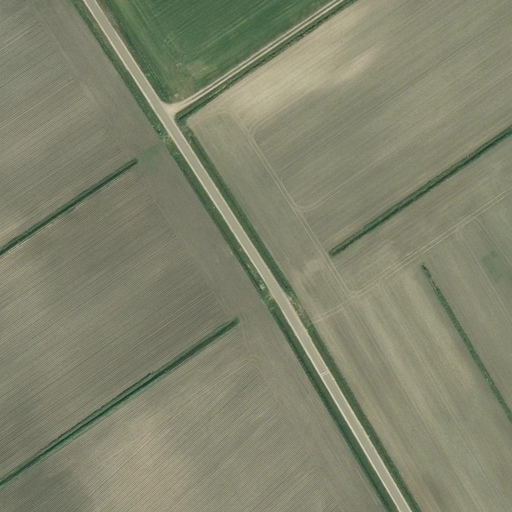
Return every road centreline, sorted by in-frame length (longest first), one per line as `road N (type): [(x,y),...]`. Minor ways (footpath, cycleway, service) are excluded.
road 1 (unclassified): [(405,511),(267,275),(89,0)]
road 2 (unknown): [(324,0),(161,111)]
